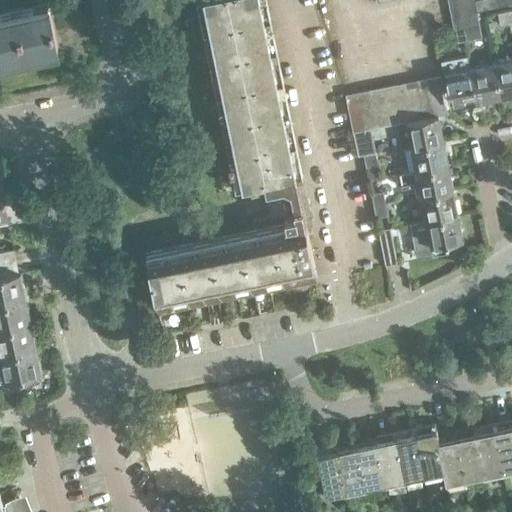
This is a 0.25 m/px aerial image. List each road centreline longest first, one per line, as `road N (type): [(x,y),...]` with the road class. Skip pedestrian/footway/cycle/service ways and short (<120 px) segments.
road 1 (residential): [(90,387),(34,116)]
road 2 (residential): [(298,351),(317,417),(511,377)]
road 3 (residential): [(298,351),(406,313),(503,258)]
road 4 (residential): [(90,387),(298,351)]
road 5 (residential): [(34,116),(106,99),(120,80),(108,0)]
road 6 (residential): [(503,258),(480,137),(511,131)]
road 7 (residential): [(90,387),(40,429),(58,511)]
road 8 (residential): [(131,511),(90,387)]
